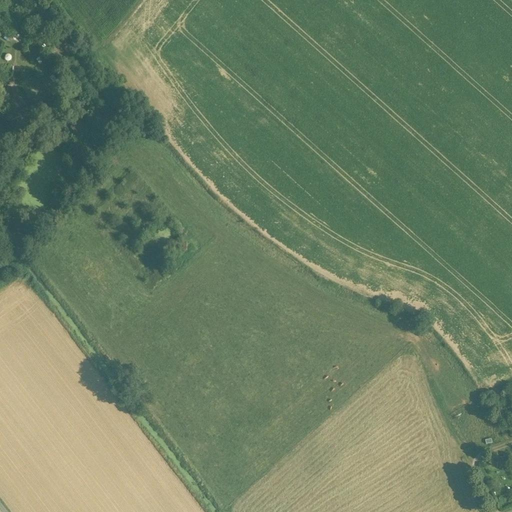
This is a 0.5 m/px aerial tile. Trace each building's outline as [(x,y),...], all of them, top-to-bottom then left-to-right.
[(64,34),(54,42),(61,52),(65,49),(68,53),(75,48),(64,34)] [(44,53),(48,58),(56,52),(52,47),(44,53)] [(36,106),(30,108),(33,116),(39,114),(36,106)] [(30,108),(23,111),(27,121),(34,118),(33,116),(30,108)] [(27,121),(23,111),(17,113),(21,123),(26,121),(27,121)] [(21,123),(17,113),(7,117),(13,134),(19,131),(20,134),(28,128),(26,121),(21,123)] [(91,133),(95,130),(87,120),(83,123),(91,133)] [(85,133),(79,124),(73,128),(79,136),(85,133)] [(30,242),(27,238),(19,244),(26,253),(30,249),(27,245),(30,242)]
